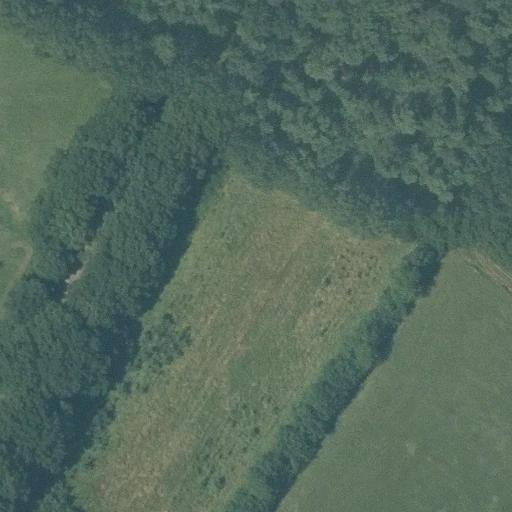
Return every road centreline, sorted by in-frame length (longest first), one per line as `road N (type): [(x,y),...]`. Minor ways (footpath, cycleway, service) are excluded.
road 1 (unclassified): [(0,386),(121,171),(236,0)]
road 2 (track): [(184,76),(424,201),(474,213),(511,235)]
